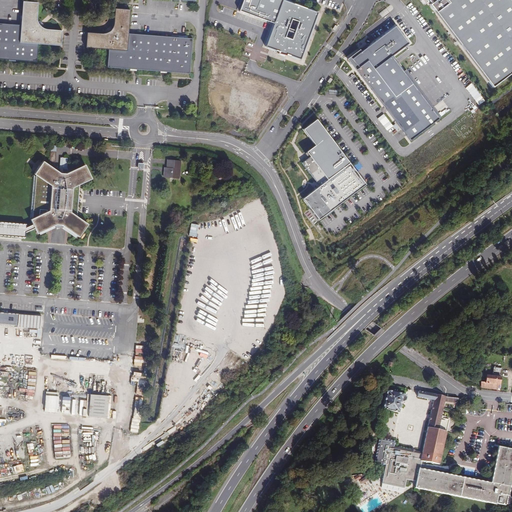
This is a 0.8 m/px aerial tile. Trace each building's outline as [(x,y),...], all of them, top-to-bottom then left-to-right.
[(318,12),(282,0),(244,0),(240,12),(274,24),(266,47),(280,52),(279,54),(287,57),(288,55),(301,59),(318,12)] [(511,0),(429,0),(496,86),(511,73),(511,0)] [(60,44),(61,31),(45,29),(42,27),(39,24),(37,19),(37,3),(23,2),(20,24),(0,22),(0,58),(36,61),(38,43),(60,44)] [(129,34),(131,11),(116,10),(113,26),(111,30),(109,33),(103,35),(88,34),(87,48),(110,50),(108,67),(189,74),(192,40),(129,34)] [(384,32),(353,56),(409,137),(441,116),(392,54),(409,40),(396,23),(384,32)] [(366,181),(317,116),(303,128),(315,143),(307,150),(328,177),(303,198),(319,219),(366,181)] [(68,158),(60,158),(59,173),(67,173),(68,158)] [(180,178),(180,161),(167,161),(167,171),(164,172),(164,178),(180,178)] [(78,184),(91,179),(83,166),(66,174),(60,174),(43,163),(34,175),(36,177),(33,220),(30,221),(32,225),(35,230),(36,234),(58,225),(62,225),(78,235),(87,223),(77,216),(78,184)] [(0,222),(0,235),(22,237),(22,234),(35,230),(32,225),(23,229),(23,225),(0,222)] [(309,285),(304,275),(300,278),(300,282),(295,286),(296,288),(298,288),(301,285),(307,286),(309,285)] [(0,322),(18,324),(19,315),(0,313),(0,322)] [(41,317),(19,315),(18,324),(18,327),(40,329),(41,317)] [(136,342),(135,358),(143,358),(144,342),(136,342)] [(494,362),(494,371),(489,371),(489,377),(483,377),(484,384),(500,384),(500,377),(502,377),(502,362),(494,362)] [(138,386),(145,387),(146,378),(138,377),(138,386)] [(405,394),(405,392),(389,389),(385,408),(400,412),(403,400),(407,399),(407,396),(405,394)] [(59,392),(45,391),(44,413),(57,414),(59,392)] [(442,416),(445,401),(446,396),(418,391),(417,396),(433,399),(424,443),(423,448),(411,445),(411,441),(409,441),(409,440),(398,438),(397,441),(395,441),(396,437),(397,433),(384,430),(379,455),(387,456),(386,461),(385,461),(383,471),(384,474),(404,478),(405,470),(418,472),(416,481),(485,494),(506,499),(507,497),(508,488),(510,489),(511,477),(511,442),(501,440),(493,476),(421,460),(421,459),(422,455),(422,453),(441,457),(448,420),(447,420),(447,417),(442,416)] [(109,396),(89,395),(87,417),(107,419),(109,396)] [(134,406),(132,430),(139,431),(141,412),(140,411),(140,407),(134,406)] [(70,457),(68,426),(52,427),(54,458),(70,457)] [(423,448),(424,443),(409,440),(409,441),(411,441),(411,445),(423,448)]
